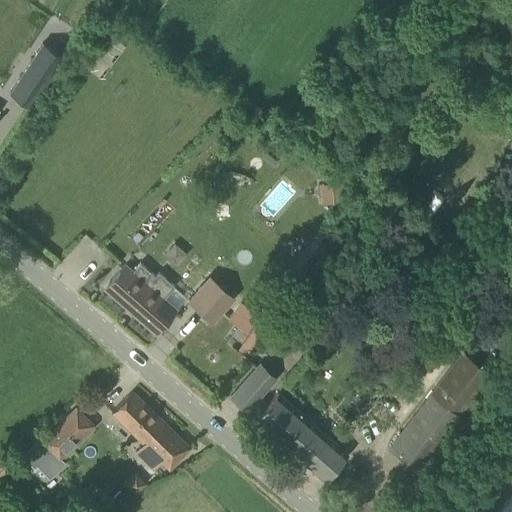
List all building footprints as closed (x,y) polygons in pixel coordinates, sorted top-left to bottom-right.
[(85,66),(101,77),(123,44),(107,34),(85,66)] [(30,106),(63,55),(43,42),(10,92),(30,106)] [(155,331),(169,316),(176,307),(164,297),(174,286),(159,272),(155,275),(140,262),(133,270),(126,263),(122,268),(118,272),(105,287),(155,331)] [(234,296),(211,275),(188,300),(211,321),(234,296)] [(246,331),(259,313),(242,300),(229,318),(246,331)] [(248,330),(237,348),(248,355),(260,337),(248,330)] [(462,351),(402,431),(389,447),(431,478),(452,451),(454,453),(507,385),(462,351)] [(325,479),(338,464),(348,453),(278,391),(264,405),(258,399),(277,377),(261,361),(253,369),(230,396),(247,410),(247,409),(255,416),(255,417),(325,479)] [(114,410),(144,440),(134,451),(151,469),(162,458),(171,467),(189,448),(131,391),(117,406),(114,410)] [(44,432),(22,455),(33,467),(36,464),(50,451),(58,459),(59,459),(60,460),(95,426),(76,407),(47,435),(44,432)] [(132,493),(144,485),(138,474),(125,482),(132,493)]
